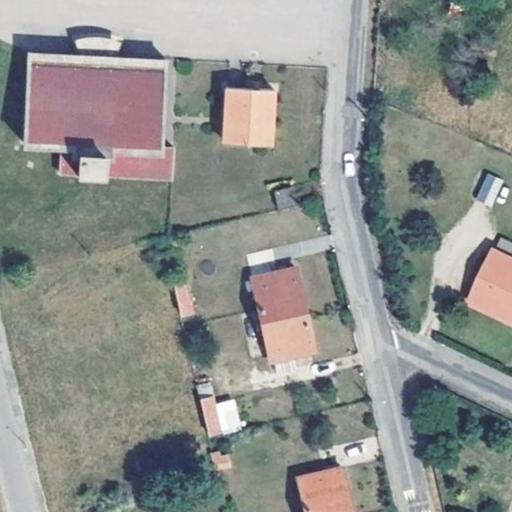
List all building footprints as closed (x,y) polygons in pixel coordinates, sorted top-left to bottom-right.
[(84,56),(112,58),(118,38),(114,37),(103,34),(94,34),(89,35),(82,37),(84,56)] [(164,60),(112,58),(84,56),(33,53),(33,51),(29,50),(23,141),(27,142),(28,138),(62,141),(61,171),(77,172),(77,175),(80,175),(80,172),(100,173),(99,177),(102,177),(102,174),(172,177),(174,147),(162,145),(168,58),(164,58),(164,60)] [(276,90),(229,87),(225,140),(273,144),(276,90)] [(492,207),(504,181),(487,173),(475,199),(492,207)] [(279,211),(296,207),(292,189),(275,192),(279,211)] [(511,241),(507,239),(478,304),(511,320),(511,241)] [(295,268),(252,279),(270,361),(314,352),(295,268)] [(185,279),(173,280),(181,314),(192,312),(185,279)] [(213,398),(201,400),(209,435),(220,432),(213,398)] [(220,408),(226,434),(239,432),(234,405),(220,408)] [(211,454),(215,470),(231,466),(227,450),(211,454)] [(352,511),(342,469),(299,479),(306,511),(352,511)]
